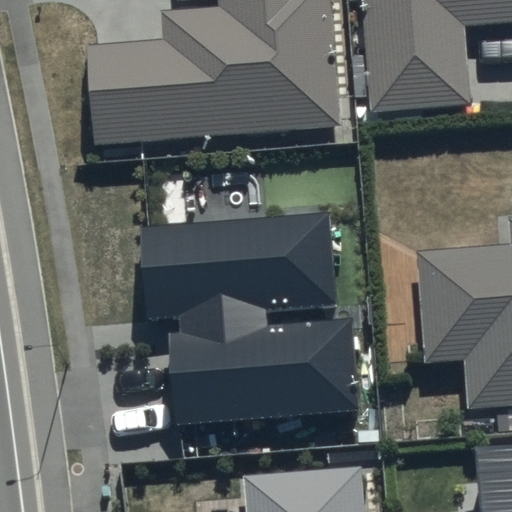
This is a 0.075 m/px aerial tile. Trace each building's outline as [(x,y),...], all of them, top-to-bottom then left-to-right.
[(224,0),(225,11),(162,16),(165,41),(86,48),(95,152),(346,132),(334,0),(224,0)] [(511,0),(363,0),(373,114),(474,106),(468,31),(511,27),(511,0)] [(335,215),(147,229),(154,321),(181,319),(183,337),(173,338),(180,428),(363,415),(357,322),(271,329),(270,314),(342,309),(335,215)] [(511,228),(511,247),(420,255),(428,366),(468,363),(472,414),(511,411),(511,219),(511,228)] [(511,511),(511,453),(481,456),(485,511),(511,511)] [(367,511),(364,470),(245,479),(247,511),(367,511)]
